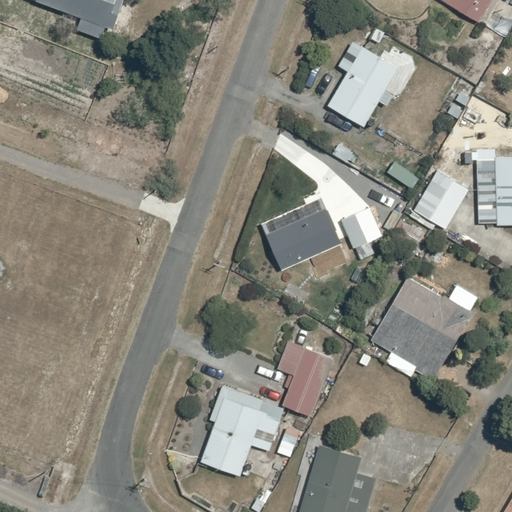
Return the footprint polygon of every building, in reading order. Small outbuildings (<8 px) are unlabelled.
[(105,19),(118,23),(124,0),(33,0),(80,14),(75,30),(99,37),(105,19)] [(444,0),(480,21),(491,0),(444,0)] [(373,24),(368,38),(386,45),(391,30),(373,24)] [(387,88),(399,67),(354,41),(340,66),(348,70),(328,104),(365,126),(380,100),(388,105),(395,93),(387,88)] [(460,120),(473,96),(457,87),(444,111),(460,120)] [(497,221),(498,224),(511,223),(511,154),(496,155),(496,158),(477,159),(479,222),(497,221)] [(438,170),(415,209),(446,227),(469,188),(438,170)] [(265,222),(284,268),(340,245),(321,199),(265,222)] [(371,207),(342,219),(354,247),(383,234),(371,207)] [(409,275),(371,339),(435,377),(474,311),(444,293),(443,295),(409,275)] [(295,374),(284,403),(312,414),(335,357),(290,340),(279,367),(295,374)] [(270,450),(285,407),(223,385),(210,419),(216,421),(201,460),(241,474),(252,443),(270,450)] [(291,458),(300,434),(287,429),(278,453),(291,458)] [(320,444),(300,511),(345,511),(346,509),(355,511),(366,511),(377,477),(358,471),(362,456),(320,444)]
